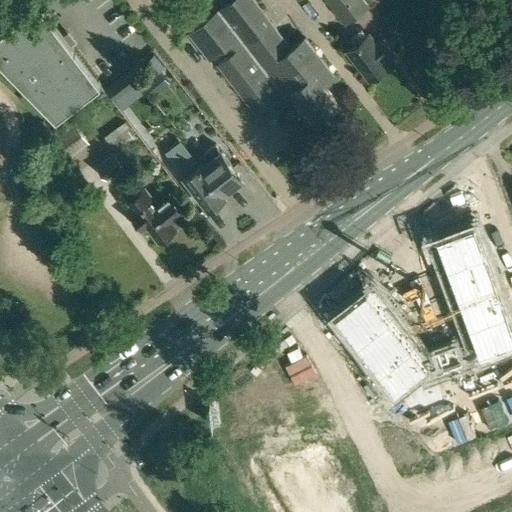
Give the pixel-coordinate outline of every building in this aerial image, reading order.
[(291,48),(253,0),(232,0),(189,34),(209,58),(224,47),(230,55),(218,64),(237,88),(240,87),(251,101),(249,103),(262,121),(290,100),(287,96),(292,92),(315,121),(338,102),(324,84),(335,76),(289,16),(288,18),(304,38),(291,48)] [(326,0),(346,24),(369,7),(367,5),(373,0),(326,0)] [(37,2),(0,30),(0,75),(47,125),(100,84),(69,43),(37,2)] [(357,45),(348,52),(369,79),(373,77),(376,77),(382,73),(382,70),(391,62),(386,56),(389,54),(380,43),(378,44),(370,35),(368,36),(362,29),(352,38),(357,45)] [(116,100),(140,82),(129,68),(105,86),(116,100)] [(38,146),(53,132),(43,122),(28,136),(38,146)] [(75,122),(55,137),(69,156),(89,142),(75,122)] [(208,163),(227,190),(231,186),(233,189),(241,182),(239,180),(242,178),(222,152),(217,145),(204,154),(210,162),(208,163)] [(125,164),(117,154),(99,167),(107,178),(125,164)] [(227,190),(208,163),(203,167),(201,164),(200,166),(191,154),(178,164),(187,175),(186,176),(209,206),(224,195),(223,193),(227,190)] [(172,233),(172,232),(188,220),(169,196),(157,205),(145,190),(130,202),(137,212),(133,215),(143,228),(147,225),(160,241),(163,238),(165,239),(166,239),(167,239),(169,238),(170,238),(171,237),(171,236),(172,234),(172,233)] [(511,318),(475,219),(435,234),(479,353),(511,340),(511,318)] [(415,259),(394,276),(410,297),(432,280),(415,259)] [(367,286),(333,312),(394,389),(412,411),(442,400),(430,367),(427,363),(367,286)] [(455,340),(437,347),(444,366),(462,360),(455,340)] [(258,453),(225,478),(251,511),(367,511),(388,496),(380,486),(328,417),(297,440),(293,435),(262,458),(258,453)]
